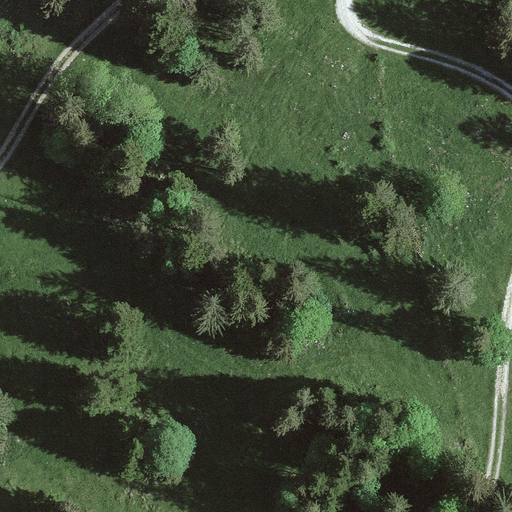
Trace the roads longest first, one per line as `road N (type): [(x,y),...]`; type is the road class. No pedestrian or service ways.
road 1 (track): [(511,282),(481,511)]
road 2 (track): [(344,0),(349,21),(365,32),(511,91)]
road 3 (track): [(0,152),(52,72),(120,0)]
